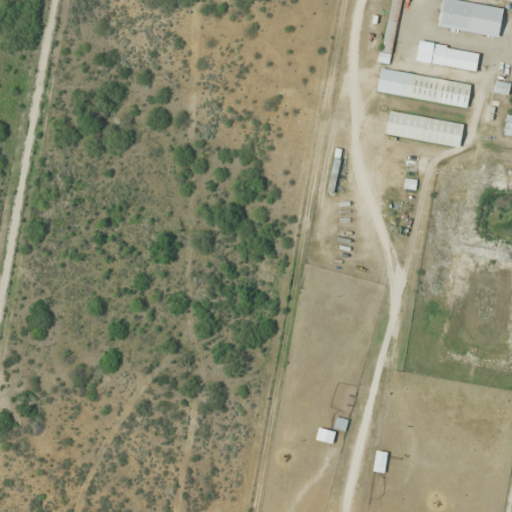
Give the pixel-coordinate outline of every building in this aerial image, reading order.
[(400,0),(390,0),(382,51),(391,53),(400,0)] [(442,0),(438,27),(499,37),(503,8),(455,0),(442,0)] [(431,64),(476,71),(479,52),(434,45),(431,64)] [(407,97),(465,108),(470,84),(411,74),(407,97)] [(494,92),(507,95),(510,84),(497,81),(494,92)] [(464,124),(389,112),(386,135),(460,147),(464,124)] [(373,471),(384,473),(388,452),(377,450),(373,471)]
